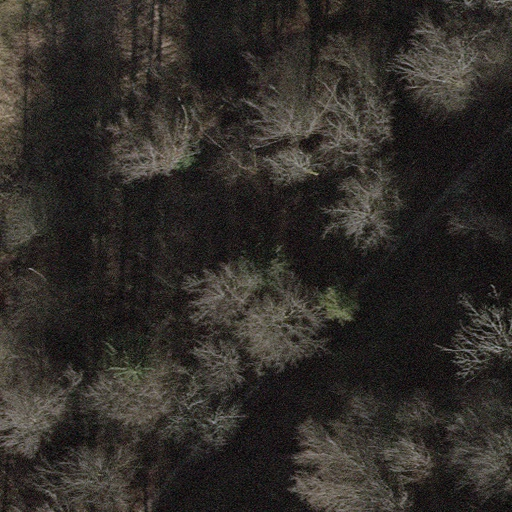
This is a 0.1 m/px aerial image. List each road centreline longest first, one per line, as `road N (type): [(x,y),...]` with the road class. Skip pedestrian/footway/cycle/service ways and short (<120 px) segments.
road 1 (track): [(511,4),(0,216)]
road 2 (track): [(169,511),(296,363),(511,144)]
